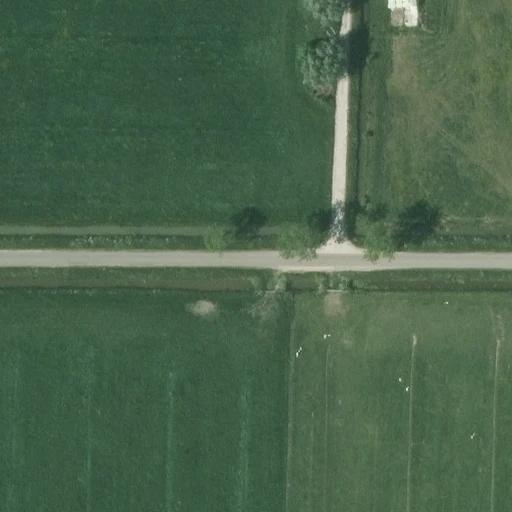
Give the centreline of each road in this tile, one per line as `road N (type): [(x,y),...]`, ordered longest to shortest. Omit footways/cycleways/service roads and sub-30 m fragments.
road 1 (unclassified): [(0,264),(511,262)]
road 2 (track): [(337,261),(346,0)]
